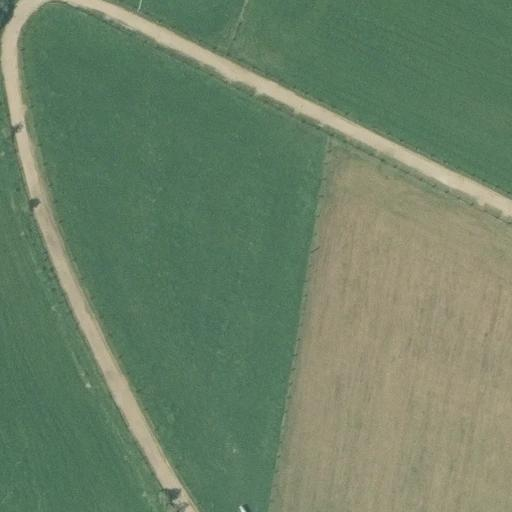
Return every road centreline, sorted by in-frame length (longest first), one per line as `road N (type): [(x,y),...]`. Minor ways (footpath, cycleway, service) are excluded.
road 1 (unknown): [(201,511),(126,382),(48,199),(14,31),(33,0)]
road 2 (unknown): [(91,0),(511,205)]
